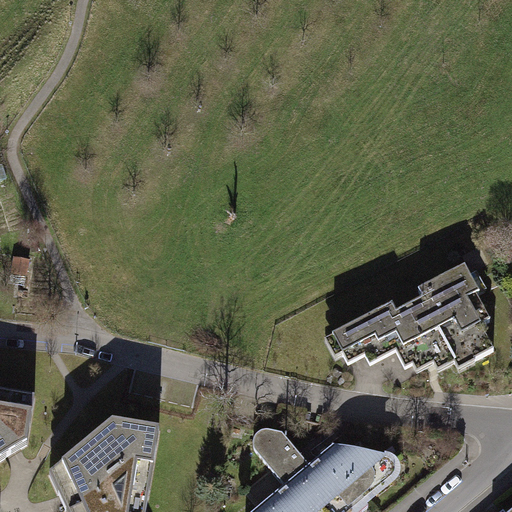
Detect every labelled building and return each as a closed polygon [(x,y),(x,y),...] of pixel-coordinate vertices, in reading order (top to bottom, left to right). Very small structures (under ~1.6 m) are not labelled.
[(29,262),(13,258),(10,276),(27,278),(29,262)] [(391,306),(331,336),(346,366),(363,358),(368,367),(395,354),(403,371),(429,358),(433,366),(450,358),(453,364),(470,356),(473,361),(492,352),(479,326),(488,322),(476,296),(478,295),(465,268),(428,287),(431,294),(426,297),(424,293),(417,296),(423,309),(399,321),(391,306)] [(0,462),(12,455),(27,446),(34,397),(0,392),(0,462)] [(62,504),(65,511),(145,511),(159,431),(112,423),(49,475),(62,504)] [(252,448),(284,489),(309,467),(280,434),(267,431),(261,432),(255,435),(252,441),(252,448)] [(341,450),(314,469),(288,491),(264,511),(261,506),(253,511),(362,511),(367,508),(364,504),(381,491),(392,480),(396,475),(395,468),(392,462),(386,460),(363,454),(359,447),(352,453),(341,450)]
